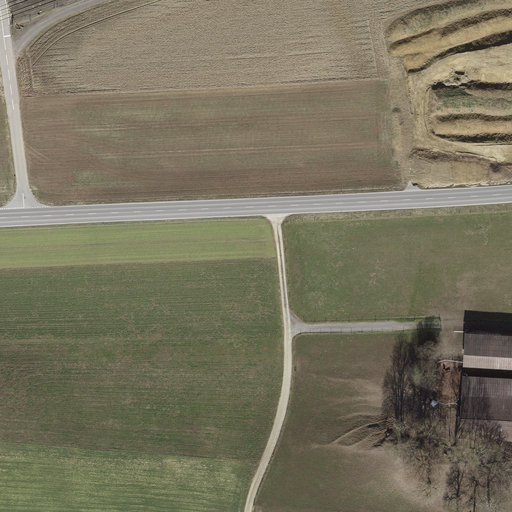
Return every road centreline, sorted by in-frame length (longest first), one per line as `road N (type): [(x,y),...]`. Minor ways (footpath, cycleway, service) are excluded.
road 1 (primary): [(511,193),(26,216)]
road 2 (track): [(249,511),(287,384),(277,206)]
road 3 (unclassified): [(26,216),(0,8)]
